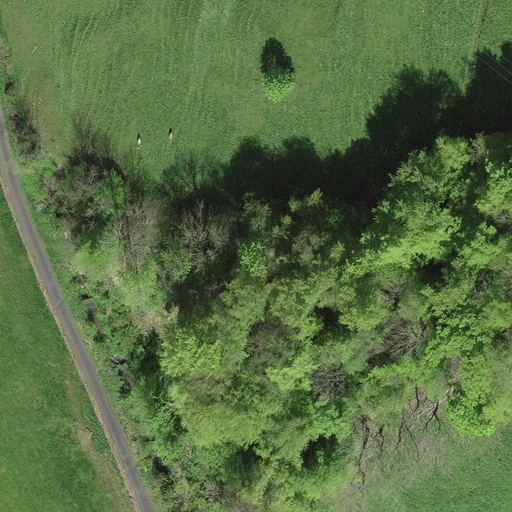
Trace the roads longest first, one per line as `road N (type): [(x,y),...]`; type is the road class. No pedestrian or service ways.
road 1 (track): [(0,133),(36,250),(146,511)]
road 2 (track): [(36,250),(85,249),(172,342),(194,346),(202,332),(190,277)]
